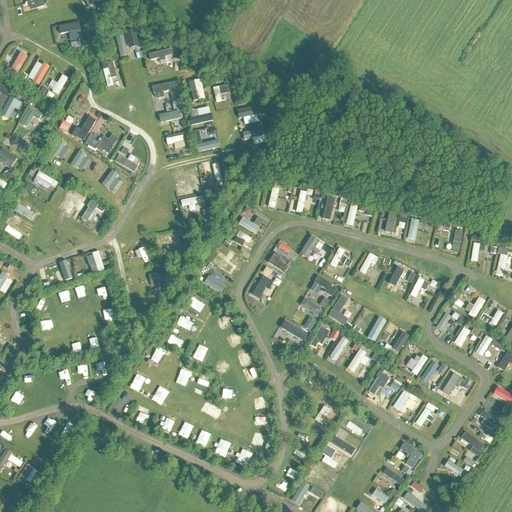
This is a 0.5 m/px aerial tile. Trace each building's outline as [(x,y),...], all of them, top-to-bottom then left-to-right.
[(41,0),(19,0),(19,1),(24,0),(26,0),(29,11),(44,7),(41,0)] [(79,24),(59,28),(61,36),(68,34),(70,44),(82,41),(79,24)] [(125,33),(129,50),(139,48),(135,31),(125,33)] [(116,38),(120,59),(128,58),(123,36),(116,38)] [(149,56),(150,62),(159,60),(161,66),(180,61),(178,55),(172,56),(171,50),(170,50),(148,56),(149,56)] [(21,54),(10,72),(17,77),(28,58),(21,54)] [(3,62),(1,66),(6,70),(9,65),(3,62)] [(112,63),(101,66),(107,89),(113,87),(111,80),(116,79),(112,63)] [(43,65),(32,84),(38,87),(50,69),(43,65)] [(62,76),(52,93),(57,96),(68,80),(62,76)] [(200,81),(188,84),(193,103),(205,100),(200,81)] [(152,87),(153,95),(154,95),(155,98),(156,99),(158,99),(162,98),(163,97),(164,96),(163,93),(169,92),(171,94),(173,103),(172,103),(174,110),(180,109),(179,102),(180,102),(176,83),(152,87)] [(11,92),(0,86),(0,112),(11,92)] [(219,88),(213,90),(216,104),(222,103),(219,88)] [(0,115),(0,116),(7,121),(14,110),(17,112),(21,105),(10,98),(0,115)] [(26,98),(23,104),(29,107),(32,101),(26,98)] [(259,108),(237,112),(238,121),(261,116),(259,108)] [(20,126),(27,130),(33,119),(38,122),(42,116),(30,109),(20,126)] [(47,112),(43,120),(48,123),(53,115),(47,112)] [(179,113),(159,117),(160,125),(181,120),(179,113)] [(211,115),(189,120),(191,128),(212,123),(211,115)] [(77,138),(84,142),(95,122),(88,118),(81,131),(77,129),(71,138),(76,140),(77,138)] [(44,124),(43,133),(52,134),(53,126),(44,124)] [(241,130),(224,132),(225,140),(242,137),(241,130)] [(262,130),(242,134),(244,142),(264,138),(262,130)] [(67,140),(68,134),(57,132),(56,138),(67,140)] [(103,151),(108,155),(118,139),(112,135),(109,141),(103,137),(95,149),(102,153),(103,151)] [(185,150),(183,137),(166,140),(167,146),(174,145),(175,151),(185,150)] [(50,156),(57,160),(58,158),(63,161),(69,151),(64,148),(66,145),(60,140),(50,156)] [(218,141),(196,146),(198,154),(220,149),(218,141)] [(0,164),(10,171),(17,159),(0,149),(0,164)] [(80,152),(70,167),(77,171),(78,169),(82,172),(88,162),(84,159),(86,156),(80,152)] [(114,164),(133,175),(137,167),(119,156),(114,164)] [(218,165),(212,167),(217,188),(223,186),(218,165)] [(11,170),(4,173),(8,181),(15,177),(11,170)] [(194,171),(188,173),(193,194),(199,192),(194,171)] [(112,172),(101,186),(107,191),(109,189),(113,192),(120,183),(116,180),(118,176),(112,172)] [(171,173),(174,194),(181,193),(178,172),(171,173)] [(58,184),(38,173),(33,183),(52,194),(58,184)] [(94,192),(101,177),(95,174),(88,189),(94,192)] [(273,189),(268,208),(274,210),(279,191),(273,189)] [(58,210),(69,217),(80,198),(69,192),(58,210)] [(300,193),(296,214),(302,215),(306,194),(300,193)] [(180,202),(182,209),(204,204),(202,197),(180,202)] [(253,198),(250,207),(258,209),(260,200),(253,198)] [(328,198),(322,221),(330,223),(335,200),(328,198)] [(82,199),(78,205),(83,209),(87,203),(82,199)] [(54,217),(59,205),(48,200),(43,211),(54,217)] [(81,220),(87,223),(95,210),(98,207),(91,202),(87,208),(88,209),(81,220)] [(281,202),(278,216),(284,217),(287,204),(281,202)] [(17,205),(13,212),(31,222),(35,215),(17,205)] [(351,205),(346,226),(353,228),(358,207),(351,205)] [(105,211),(98,207),(95,210),(102,215),(105,211)] [(388,214),(383,234),(391,236),(396,216),(388,214)] [(400,214),(398,223),(405,224),(407,216),(400,214)] [(238,226),(256,236),(260,229),(242,219),(238,226)] [(406,240),(414,242),(418,222),(411,220),(406,240)] [(430,221),(426,226),(432,229),(435,224),(430,221)] [(8,227),(4,232),(18,242),(22,236),(8,227)] [(367,235),(375,238),(378,230),(370,227),(367,235)] [(450,254),(457,255),(462,233),(454,232),(450,254)] [(236,238),(248,245),(252,240),(240,233),(236,238)] [(159,240),(162,246),(176,242),(174,235),(159,240)] [(158,237),(143,239),(144,246),(159,243),(158,237)] [(300,256),(308,261),(320,243),(312,238),(300,256)] [(225,239),(221,244),(228,249),(231,244),(225,239)] [(444,257),(445,240),(436,239),(436,257),(444,257)] [(123,263),(130,262),(124,241),(118,243),(123,263)] [(217,244),(213,250),(218,253),(222,248),(217,244)] [(278,249),(287,255),(290,250),(281,244),(278,249)] [(472,245),(470,263),(476,263),(478,246),(472,245)] [(327,248),(324,253),(330,256),(333,252),(327,248)] [(329,267),(335,270),(345,253),(339,250),(329,267)] [(91,255),(98,275),(105,273),(98,253),(91,255)] [(321,273),(326,255),(321,253),(319,259),(313,258),(310,269),(321,273)] [(268,265),(284,275),(288,269),(279,263),(282,259),(274,254),(268,265)] [(369,254),(358,273),(363,277),(370,265),(374,267),(378,260),(369,254)] [(500,256),(494,277),(501,279),(507,258),(500,256)] [(350,257),(342,276),(349,280),(354,268),(359,270),(362,263),(350,257)] [(215,265),(230,275),(234,269),(218,259),(215,265)] [(209,271),(213,266),(207,262),(203,267),(209,271)] [(55,267),(59,282),(71,279),(67,264),(55,267)] [(266,268),(262,273),(270,278),(273,273),(266,268)] [(394,289),(403,272),(397,269),(388,286),(394,289)] [(2,272),(0,274),(0,291),(4,294),(12,282),(7,279),(8,276),(2,272)] [(390,278),(381,272),(371,288),(380,294),(390,278)] [(159,274),(148,277),(150,285),(161,283),(159,274)] [(203,284),(218,294),(223,287),(207,277),(203,284)] [(189,278),(185,284),(199,294),(203,288),(189,278)] [(263,278),(252,297),(259,301),(265,290),(269,292),(274,284),(263,278)] [(332,299),(337,291),(318,278),(314,285),(326,292),(324,294),(332,299)] [(428,285),(418,280),(409,297),(415,300),(419,290),(424,293),(428,285)] [(405,296),(407,297),(413,286),(404,281),(393,299),(400,303),(405,296)] [(436,282),(433,287),(439,291),(442,287),(436,282)] [(67,288),(58,289),(60,300),(69,299),(67,288)] [(328,318),(344,328),(348,322),(339,316),(348,301),(341,297),(328,318)] [(324,299),(319,306),(324,310),(330,303),(324,299)] [(478,299),(467,317),(473,320),(484,303),(478,299)] [(456,300),(453,304),(459,309),(462,305),(456,300)] [(300,308),(317,318),(321,311),(304,301),(300,308)] [(285,311),(301,318),(304,312),(288,304),(285,311)] [(489,324),(495,328),(502,315),(497,312),(489,324)] [(141,314),(134,316),(138,324),(144,322),(141,314)] [(435,330),(440,334),(450,319),(445,315),(435,330)] [(463,324),(471,328),(474,322),(466,318),(463,324)] [(366,340),(373,344),(385,324),(377,319),(366,340)] [(280,330),(304,344),(308,336),(284,322),(280,330)] [(355,327),(352,332),(358,336),(361,331),(355,327)] [(321,329),(310,347),(315,351),(318,345),(322,347),(326,340),(327,341),(329,338),(328,337),(330,334),(321,329)] [(499,329),(495,335),(500,338),(504,332),(499,329)] [(453,345),(459,349),(469,333),(463,330),(453,345)] [(446,332),(436,346),(444,353),(454,338),(446,332)] [(391,351),(397,355),(408,339),(402,335),(391,351)] [(474,355),(481,359),(491,343),(484,339),(474,355)] [(79,350),(77,340),(68,342),(71,352),(79,350)] [(342,340),(330,359),(336,363),(349,344),(342,340)] [(378,340),(375,347),(366,344),(365,350),(374,353),(376,348),(386,351),(388,343),(378,340)] [(497,369),(504,373),(509,364),(511,365),(511,364),(511,352),(508,350),(497,369)] [(229,351),(224,353),(229,363),(234,361),(229,351)] [(359,351),(346,371),(352,375),(365,355),(359,351)] [(344,354),(330,373),(336,378),(351,360),(344,354)] [(410,375),(415,378),(427,360),(422,357),(410,375)] [(394,367),(392,373),(397,375),(395,379),(403,382),(410,362),(404,360),(401,369),(394,367)] [(419,381),(426,385),(438,367),(432,363),(419,381)] [(58,371),(62,379),(71,374),(67,366),(58,371)] [(377,379),(367,394),(373,398),(379,389),(382,391),(391,377),(380,370),(375,378),(377,379)] [(441,394),(447,398),(455,386),(458,389),(462,382),(453,376),(441,394)] [(511,398),(496,389),(492,396),(511,408),(511,398)] [(478,400),(491,408),(495,401),(483,393),(478,400)] [(400,395),(391,409),(397,413),(406,399),(400,395)] [(316,418),(314,421),(321,425),(323,421),(331,411),(329,410),(324,406),(316,418)] [(424,410),(414,425),(420,429),(430,414),(424,410)] [(311,421),(315,414),(308,411),(305,418),(311,421)] [(480,425),(492,433),(498,424),(482,413),(479,418),(483,421),(480,425)] [(346,429),(359,438),(363,433),(349,424),(346,429)] [(101,426),(97,433),(107,438),(111,431),(101,426)] [(333,426),(329,431),(343,441),(347,436),(333,426)] [(469,453),(476,459),(484,448),(464,434),(459,441),(472,449),(469,453)] [(322,442),(319,448),(333,455),(336,449),(322,442)] [(422,455),(404,443),(399,450),(407,455),(405,458),(408,460),(405,465),(413,470),(422,455)] [(0,460),(0,473),(0,474),(12,456),(6,451),(0,460)] [(44,456),(42,460),(49,465),(52,461),(44,456)] [(465,457),(462,461),(471,467),(474,463),(465,457)] [(322,463),(335,471),(338,466),(325,458),(322,463)] [(308,459),(304,465),(318,474),(322,468),(308,459)] [(443,469),(458,479),(462,473),(447,463),(443,469)] [(427,471),(442,482),(447,475),(432,464),(427,471)] [(16,482),(23,487),(33,470),(27,466),(16,482)] [(382,475),(400,488),(404,483),(386,470),(382,475)] [(370,472),(366,478),(385,491),(389,485),(370,472)] [(310,480),(324,489),(327,483),(321,479),(320,480),(312,476),(310,480)] [(414,482),(410,487),(415,491),(419,486),(414,482)] [(292,504),(298,508),(309,489),(303,485),(292,504)] [(292,502),(296,496),(285,488),(276,501),(284,506),(288,500),(292,502)] [(392,489),(389,494),(394,497),(397,493),(392,489)] [(371,497),(384,505),(388,500),(375,491),(371,497)] [(353,498),(370,508),(373,502),(357,492),(353,498)] [(402,501),(417,511),(423,511),(426,508),(407,494),(402,501)]
